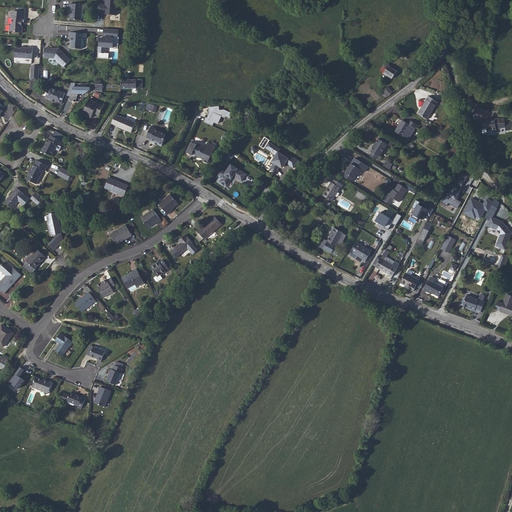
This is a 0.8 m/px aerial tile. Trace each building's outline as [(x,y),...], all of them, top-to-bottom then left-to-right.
[(104,0),(104,4),(98,4),(98,9),(105,9),(105,14),(116,15),(117,0),(111,0),(104,0)] [(71,13),(71,20),(81,21),(82,9),(86,9),(86,5),(76,4),(76,8),(71,8),(71,13)] [(18,11),(13,11),(13,14),(11,13),(10,18),(13,19),(12,24),(10,26),(10,31),(16,31),(16,33),(22,33),(23,26),(22,26),(22,23),(22,19),(24,19),(25,19),(26,12),(18,11)] [(76,37),(71,37),(71,41),(72,41),(71,48),(82,49),(83,37),(86,38),(87,34),(76,33),(76,37)] [(115,48),(115,38),(111,38),(111,37),(103,37),(103,38),(98,38),(97,59),(110,60),(110,52),(103,52),(103,48),(115,48)] [(15,47),(14,58),(32,59),(33,47),(28,47),(28,48),(23,47),(23,48),(15,47)] [(53,48),(45,48),(44,57),(49,58),(49,57),(54,58),(64,67),(71,60),(59,49),(55,49),(54,50),(53,50),(53,48)] [(398,71),(385,63),(380,70),(392,79),(398,71)] [(31,66),(30,81),(39,81),(40,67),(31,66)] [(121,80),(121,88),(126,88),(126,87),(127,87),(127,88),(143,88),(142,79),(121,80)] [(38,82),(30,81),(30,89),(38,89),(38,82)] [(49,87),(45,98),(51,100),(52,100),(55,101),(55,102),(61,104),(65,93),(49,87)] [(74,87),(69,100),(74,102),(74,99),(76,100),(78,94),(85,94),(90,90),(90,87),(74,87)] [(388,97),(393,93),(388,87),(383,91),(388,97)] [(427,119),(438,102),(429,96),(418,114),(427,119)] [(83,113),(92,118),(94,113),(95,111),(101,113),(104,106),(90,99),(83,113)] [(205,116),(203,122),(213,127),(215,123),(219,125),(223,117),(232,120),(235,114),(224,109),(221,109),(220,106),(208,107),(209,114),(207,117),(205,116)] [(116,115),(112,123),(117,126),(116,126),(125,130),(126,128),(132,131),(135,123),(121,116),(120,117),(116,115)] [(505,128),(505,119),(505,118),(500,119),(500,118),(495,119),(495,121),(491,121),(491,120),(482,121),(482,126),(486,126),(487,130),(496,130),(496,129),(505,128)] [(411,137),(418,125),(410,120),(408,123),(402,120),(395,132),(404,137),(406,134),(411,137)] [(151,127),(146,138),(151,140),(151,141),(154,143),(155,143),(155,141),(157,142),(158,144),(162,146),(165,140),(164,138),(166,134),(155,130),(156,129),(151,127)] [(44,147),(42,152),(46,154),(47,154),(52,156),(55,149),(59,151),(62,147),(60,146),(62,141),(51,135),(49,140),(48,139),(46,143),(47,144),(45,147),(44,147)] [(380,157),(387,144),(391,147),(394,143),(381,136),(371,151),(372,152),(370,156),(376,159),(377,159),(379,156),(380,157)] [(191,142),(186,152),(193,155),(193,154),(194,153),(196,154),(195,155),(203,159),(202,161),(208,163),(216,146),(215,146),(216,144),(213,142),(212,145),(209,143),(207,148),(197,143),(197,145),(191,142)] [(294,168),(298,161),(294,158),(294,159),(284,152),(282,155),(280,153),(279,152),(280,149),(269,142),(265,147),(272,152),(271,154),(276,157),(273,161),(275,163),(270,169),(276,173),(280,166),(281,167),(284,166),(286,162),(290,165),(289,165),(294,168)] [(451,152),(452,152),(459,156),(457,158),(460,159),(466,149),(463,147),(462,150),(456,146),(456,145),(455,144),(451,152)] [(230,162),(235,154),(230,151),(225,159),(230,162)] [(365,172),(368,166),(355,158),(346,173),(348,175),(346,178),(352,182),(360,169),(365,172)] [(29,174),(27,179),(37,184),(44,170),(45,171),(48,166),(37,160),(35,165),(33,164),(31,170),(29,174)] [(390,169),(392,165),(387,161),(384,165),(390,169)] [(222,179),(220,182),(227,187),(232,179),(231,177),(233,175),(234,176),(242,181),(246,174),(231,164),(224,175),(223,174),(220,178),(222,179)] [(68,180),(72,173),(62,167),(58,175),(68,180)] [(448,203),(457,208),(460,202),(456,199),(469,175),(460,170),(442,203),(447,206),(448,203)] [(105,188),(124,196),(129,186),(109,177),(105,188)] [(332,201),(340,188),(341,188),(343,185),(334,179),(332,183),(331,182),(323,196),(332,201)] [(393,189),(385,201),(390,205),(394,199),(399,202),(407,189),(399,184),(396,187),(397,188),(395,191),(393,189)] [(8,198),(5,202),(13,208),(19,201),(24,206),(30,199),(17,188),(10,196),(10,197),(9,198),(8,198)] [(35,202),(40,197),(35,193),(32,197),(32,199),(35,202)] [(159,204),(168,215),(173,210),(172,209),(178,204),(170,194),(159,204)] [(471,198),(463,213),(475,219),(477,217),(480,218),(485,209),(488,211),(493,202),(487,199),(484,205),(471,198)] [(414,209),(411,215),(419,219),(423,210),(427,212),(429,209),(419,205),(420,202),(415,200),(411,208),(414,209)] [(141,218),(149,228),(156,223),(156,224),(162,220),(153,209),(141,218)] [(54,250),(62,242),(58,225),(60,225),(59,218),(58,218),(57,212),(49,214),(49,215),(50,220),(48,220),(51,236),(55,235),(56,237),(49,245),(54,250)] [(394,220),(380,212),(375,221),(389,229),(394,220)] [(204,238),(205,239),(222,225),(215,217),(198,231),(200,234),(204,238)] [(501,235),(496,246),(505,250),(511,233),(503,222),(492,217),(490,222),(494,224),(492,228),(497,230),(501,235)] [(429,231),(432,225),(427,222),(424,228),(429,231)] [(128,238),(132,235),(126,225),(110,234),(116,243),(127,237),(128,238)] [(340,248),(336,246),(343,232),(334,228),(331,232),(332,233),(331,235),(328,241),(323,239),(319,246),(331,253),(332,253),(336,256),(338,254),(340,255),(342,252),(339,250),(340,248)] [(424,241),(429,231),(424,228),(419,238),(424,241)] [(185,235),(179,240),(181,243),(171,251),(177,258),(187,248),(193,254),(198,250),(193,244),(193,243),(188,237),(187,237),(185,235)] [(449,253),(456,240),(448,236),(441,249),(449,253)] [(127,237),(116,243),(117,245),(128,238),(127,237)] [(365,262),(372,251),(357,242),(351,252),(362,258),(362,259),(365,262)] [(46,257),(37,249),(31,256),(32,257),(27,262),(27,265),(25,267),(32,274),(36,270),(35,269),(46,257)] [(392,276),(399,265),(399,264),(396,262),(395,262),(386,257),(389,252),(386,250),(384,252),(381,258),(378,256),(373,265),(376,267),(392,276)] [(502,269),(507,256),(502,254),(497,267),(502,269)] [(159,261),(151,266),(157,276),(154,278),(156,281),(158,282),(163,278),(160,275),(166,271),(169,269),(163,259),(159,262),(159,261)] [(7,260),(6,261),(13,268),(14,268),(14,267),(7,260)] [(13,268),(6,261),(0,267),(0,269),(6,276),(0,282),(0,289),(4,293),(21,275),(14,268),(13,268)] [(122,278),(128,288),(136,284),(137,287),(145,283),(137,268),(133,270),(133,272),(122,278)] [(414,291),(419,280),(406,273),(401,283),(410,288),(410,289),(414,291)] [(444,288),(434,283),(435,279),(431,277),(425,288),(429,290),(428,292),(432,294),(432,293),(439,296),(440,294),(444,288)] [(97,285),(104,298),(114,292),(111,287),(115,285),(111,278),(107,280),(107,279),(97,285)] [(492,292),(495,282),(491,280),(489,280),(485,290),(492,292)] [(82,312),(96,301),(89,292),(75,303),(82,312)] [(511,295),(507,294),(503,303),(498,301),(495,309),(500,311),(506,314),(507,313),(509,314),(511,315),(511,295)] [(481,311),(485,302),(483,301),(479,299),(467,295),(465,301),(464,300),(462,304),(463,306),(467,307),(471,309),(471,310),(475,311),(476,309),(481,311)] [(112,315),(109,312),(107,314),(113,321),(116,321),(114,318),(111,315),(112,315)] [(0,336),(0,344),(4,347),(14,333),(2,324),(0,327),(0,333),(1,335),(0,336)] [(55,351),(62,356),(73,341),(61,333),(56,340),(60,344),(55,351)] [(94,347),(90,356),(98,359),(97,360),(101,362),(105,351),(94,347)] [(4,356),(0,362),(5,365),(9,359),(4,356)] [(115,366),(115,365),(113,370),(111,369),(106,381),(116,385),(123,368),(122,368),(115,366)] [(24,370),(20,367),(9,382),(18,389),(24,380),(19,376),(24,370)] [(36,377),(33,386),(45,391),(44,392),(49,393),(53,383),(44,379),(44,380),(36,377)] [(95,403),(105,407),(112,391),(101,387),(99,390),(100,391),(95,403)] [(64,393),(62,399),(79,406),(78,407),(82,409),(85,400),(82,399),(82,397),(71,392),(69,395),(64,393)]
